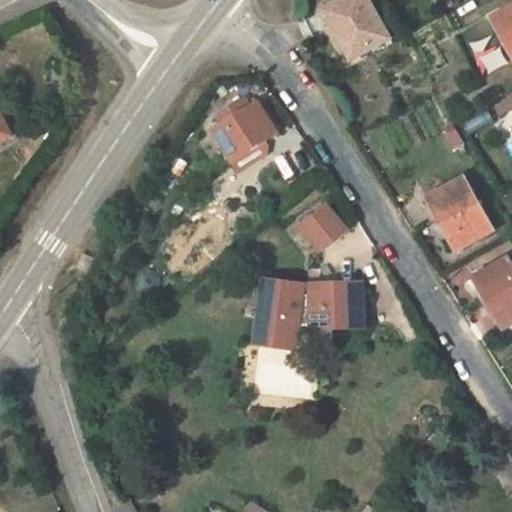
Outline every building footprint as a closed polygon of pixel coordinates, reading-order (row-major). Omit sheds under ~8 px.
[(391,38),(369,0),(341,0),(324,9),(333,25),(332,26),(352,60),(391,38)] [(511,5),(491,17),(511,54),(511,5)] [(437,55),(428,60),(434,70),(443,66),(437,55)] [(279,133),(259,101),(214,131),(234,162),(266,141),(279,133)] [(0,142),(13,136),(0,112),(0,142)] [(269,146),(266,141),(234,162),(240,173),(267,155),(269,146)] [(189,164),(181,159),(173,172),(181,177),(189,164)] [(493,230),(464,178),(428,198),(448,235),(457,250),(493,230)] [(346,231),(327,207),(302,227),(321,251),(346,231)] [(452,253),(457,250),(448,235),(444,238),(452,253)] [(95,258),(83,254),(78,268),(90,272),(95,258)] [(511,263),(508,257),(474,277),(505,329),(511,324),(511,263)] [(296,297),(297,285),(265,280),(260,315),(265,316),(262,339),(297,344),(309,345),(309,325),(311,325),(310,296),(296,297)] [(311,329),(364,327),(363,283),(310,285),(310,296),(311,325),(311,329)] [(265,316),(260,315),(257,343),(296,348),(297,344),(262,339),(265,316)] [(511,459),(493,471),(498,481),(506,476),(511,485),(511,459)]
